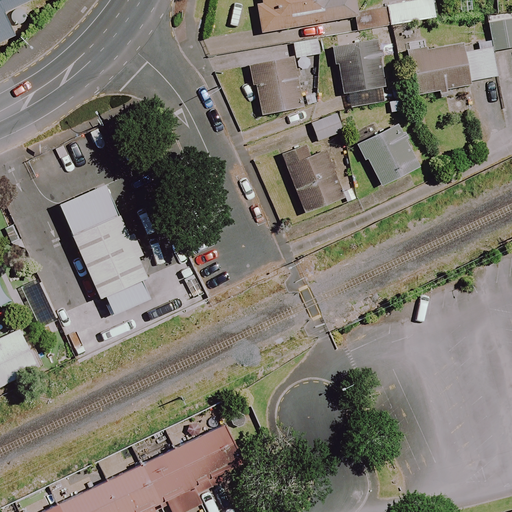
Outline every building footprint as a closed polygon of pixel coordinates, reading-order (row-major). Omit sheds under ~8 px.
[(354,32),(436,18),(432,0),(380,0),(381,8),(357,13),(354,0),(254,0),(255,5),(260,34),(352,18),(354,32)] [(511,48),(511,20),(489,23),(492,51),(511,48)] [(319,56),(316,39),(291,43),(294,60),(319,56)] [(462,53),(461,44),(426,50),(425,41),(404,44),(413,95),(469,86),(468,83),(495,78),(490,48),(462,53)] [(384,104),(376,44),(334,50),(340,97),(350,96),(351,108),(384,104)] [(290,58),(244,70),(249,87),(252,86),(260,118),(315,105),(312,93),(300,96),(290,58)] [(402,85),(388,84),(387,113),(400,114),(402,85)] [(341,133),(335,116),(310,126),(316,142),(341,133)] [(417,168),(403,139),(388,146),(382,134),(357,147),(378,188),(417,168)] [(353,197),(339,157),(323,163),(320,154),(285,167),(302,215),(353,197)] [(57,206),(71,236),(118,215),(105,185),(57,206)] [(99,299),(106,296),(113,314),(151,297),(143,280),(146,278),(118,215),(71,236),(99,299)] [(38,285),(22,292),(40,330),(56,322),(38,285)] [(8,317),(0,320),(0,371),(28,357),(8,317)] [(104,511),(111,509),(112,511),(146,511),(147,511),(140,495),(152,489),(160,506),(186,494),(181,483),(209,469),(207,463),(231,452),(211,411),(0,511),(104,511)]
